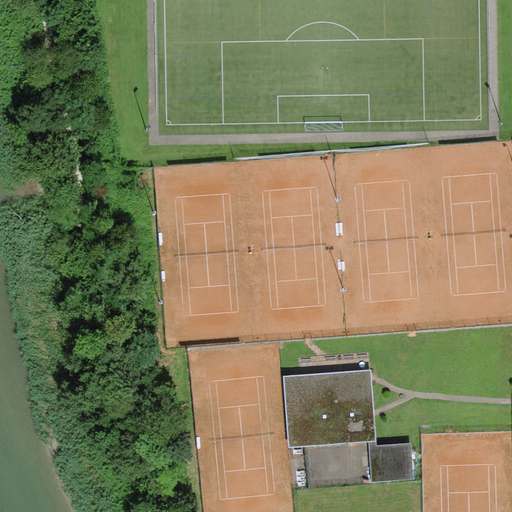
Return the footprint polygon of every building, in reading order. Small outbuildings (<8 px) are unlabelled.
[(133,0),(103,0),(105,28),(135,26),(133,0)] [(129,37),(104,41),(108,68),(134,63),(129,37)] [(145,87),(117,89),(118,123),(147,122),(145,87)] [(341,373),(284,375),(286,432),(368,429),(366,378),(341,378),(341,373)] [(410,441),(367,441),(368,473),(410,473),(410,441)]
